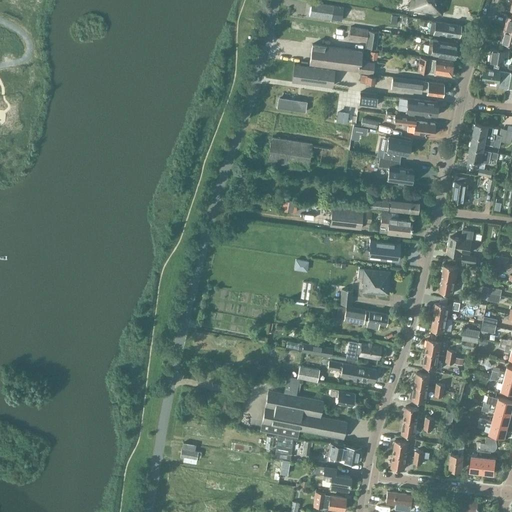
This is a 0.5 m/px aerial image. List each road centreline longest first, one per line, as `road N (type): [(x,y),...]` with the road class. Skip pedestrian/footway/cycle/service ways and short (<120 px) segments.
road 1 (residential): [(149,511),(195,274),(276,0)]
road 2 (residential): [(368,476),(438,212)]
road 3 (residential): [(509,492),(368,476)]
